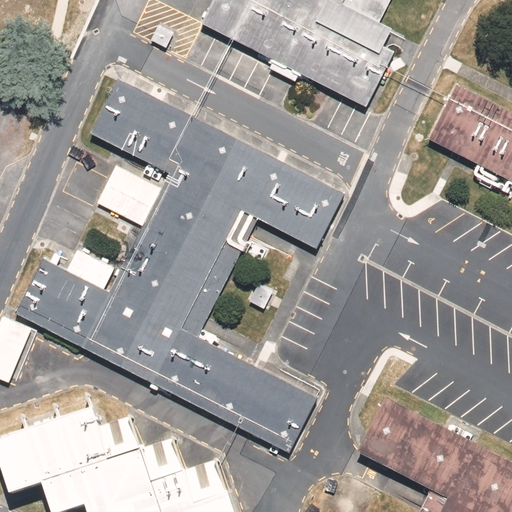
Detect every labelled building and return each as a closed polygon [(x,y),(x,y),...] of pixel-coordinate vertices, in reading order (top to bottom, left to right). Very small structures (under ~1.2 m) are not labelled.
[(220,0),(205,29),(373,118),(413,44),(381,27),(395,0),(220,0)] [(160,21),(148,43),(170,54),(181,32),(160,21)] [(352,207),(119,83),(90,138),(172,182),(166,193),(125,171),(104,210),(145,232),(120,280),(55,246),(19,314),(292,459),(321,405),(206,345),(267,231),(323,261),(352,207)] [(511,117),(463,91),(435,142),(511,182),(511,117)] [(0,156),(26,105),(0,92),(0,156)] [(36,328),(6,316),(0,331),(0,376),(14,382),(36,328)] [(511,511),(511,467),(385,400),(355,454),(423,490),(410,511),(511,511)] [(236,511),(222,468),(185,480),(173,447),(145,456),(134,424),(105,434),(96,408),(0,440),(0,448),(16,494),(44,484),(53,511),(86,511),(89,511),(236,511)]
